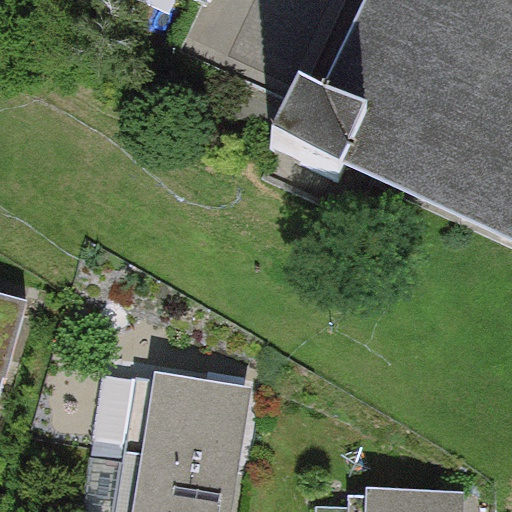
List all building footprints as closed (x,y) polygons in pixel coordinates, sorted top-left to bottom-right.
[(172,0),(203,14),(209,0),(172,0)] [(511,240),(511,0),(404,0),(397,16),(385,10),(354,82),(364,86),(350,114),(299,91),(270,153),(341,184),(351,166),(511,240)] [(0,411),(29,308),(0,300),(0,411)] [(235,511),(253,399),(157,383),(136,511),(235,511)] [(463,511),(464,499),(374,496),(373,511),(463,511)]
